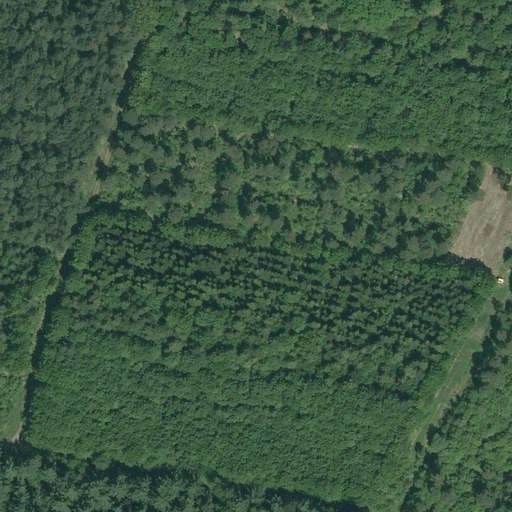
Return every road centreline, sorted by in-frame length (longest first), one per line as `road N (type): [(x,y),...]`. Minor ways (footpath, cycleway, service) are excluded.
road 1 (track): [(158,0),(18,441)]
road 2 (track): [(356,511),(86,464),(18,441)]
road 3 (track): [(511,291),(398,511)]
